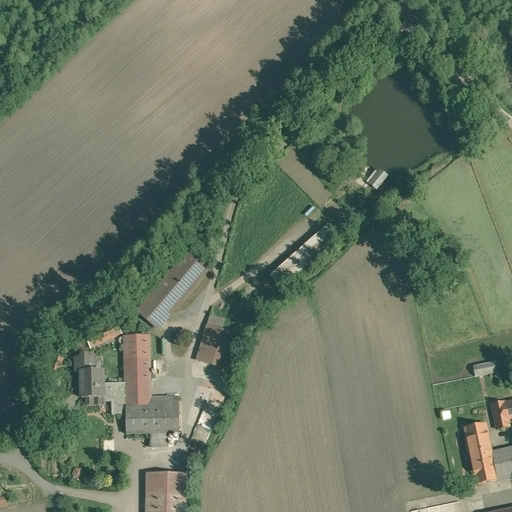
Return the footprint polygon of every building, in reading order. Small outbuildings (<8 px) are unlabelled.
[(328,229),(272,279),(282,289),(337,240),(328,229)] [(189,253),(138,313),(158,329),(209,269),(189,253)] [(225,320),(211,316),(208,326),(222,331),(225,320)] [(117,323),(86,338),(91,349),(122,334),(117,323)] [(222,331),(208,326),(198,361),(229,370),(239,336),(222,331)] [(151,360),(150,337),(125,337),(125,361),(151,360)] [(88,358),(88,355),(82,355),(83,358),(77,358),(77,372),(81,372),(94,371),(94,358),(88,358)] [(55,356),(50,369),(59,372),(64,359),(55,356)] [(152,398),(151,360),(125,361),(126,384),(126,403),(127,416),(127,417),(127,435),(168,434),(180,434),(179,397),(152,398)] [(502,361),(473,367),(475,377),(504,371),(502,361)] [(104,384),(103,371),(94,371),(81,372),(82,399),(87,398),(102,398),(104,398),(104,397),(112,397),(112,403),(126,403),(126,384),(104,384)] [(511,401),(504,403),(493,406),(498,430),(509,427),(508,423),(511,421),(511,401)] [(112,403),(112,416),(127,416),(126,403),(112,403)] [(486,425),(465,429),(474,468),(494,464),(492,453),(486,425)] [(168,447),(168,434),(151,434),(151,447),(168,447)] [(511,448),(492,453),(494,464),(474,468),(477,485),(511,477),(511,448)] [(187,511),(189,475),(149,475),(147,511),(187,511)]
